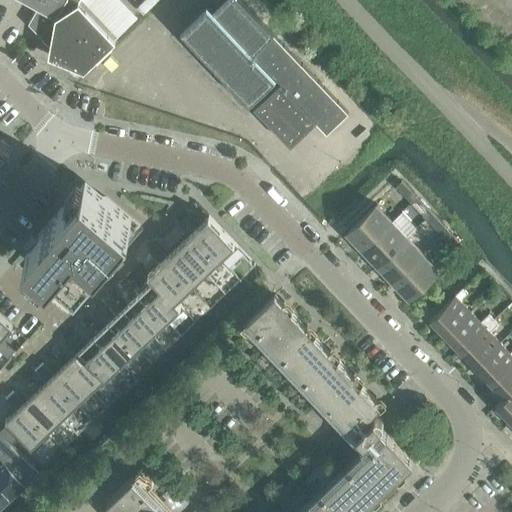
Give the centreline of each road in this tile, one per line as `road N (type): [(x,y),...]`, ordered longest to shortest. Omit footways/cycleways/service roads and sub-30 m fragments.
road 1 (residential): [(418,511),(461,470),(468,436),(459,404),(315,257)]
road 2 (unclassified): [(315,257),(229,170),(62,141)]
road 3 (residential): [(82,511),(213,376)]
